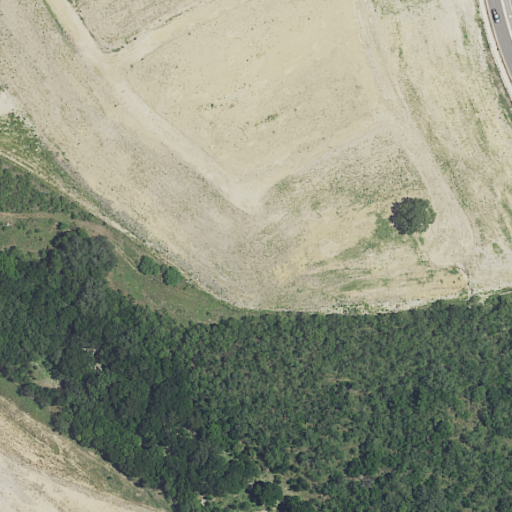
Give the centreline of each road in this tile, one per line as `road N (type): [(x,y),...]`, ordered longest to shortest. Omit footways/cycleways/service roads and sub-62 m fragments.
road 1 (residential): [(61,0),(112,82),(242,187)]
road 2 (residential): [(456,240),(433,164),(382,67),(367,0)]
road 3 (residential): [(242,187),(398,107)]
road 4 (residential): [(106,71),(235,0)]
